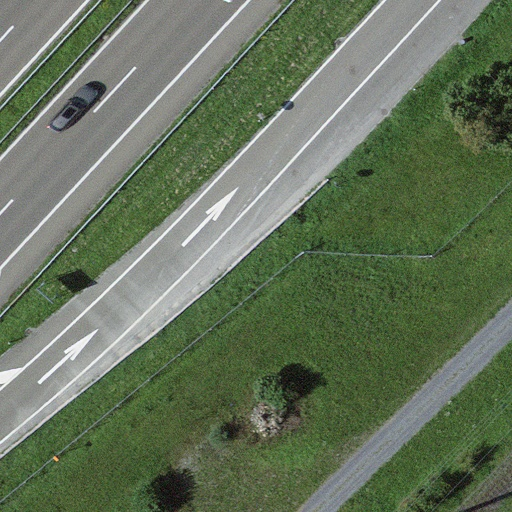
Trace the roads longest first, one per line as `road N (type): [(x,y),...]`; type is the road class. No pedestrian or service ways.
road 1 (motorway): [(0,207),(191,0)]
road 2 (track): [(511,324),(319,511)]
